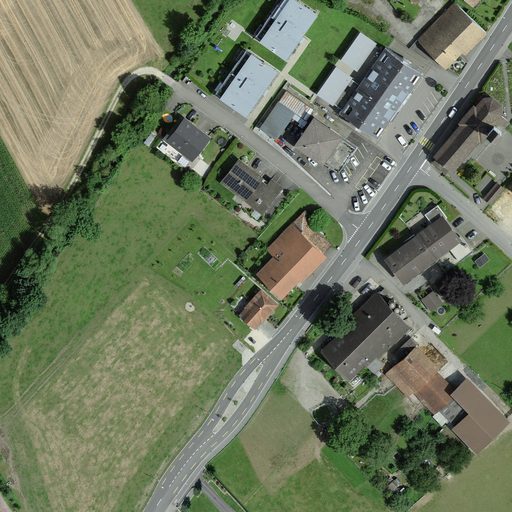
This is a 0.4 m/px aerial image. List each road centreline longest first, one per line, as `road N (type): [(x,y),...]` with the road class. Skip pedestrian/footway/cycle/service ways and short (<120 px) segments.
road 1 (secondary): [(153,511),(363,234)]
road 2 (track): [(0,295),(128,79),(142,70),(176,85)]
road 3 (residential): [(176,85),(363,234)]
road 4 (secondary): [(410,166),(511,16)]
road 5 (residential): [(410,166),(511,248)]
